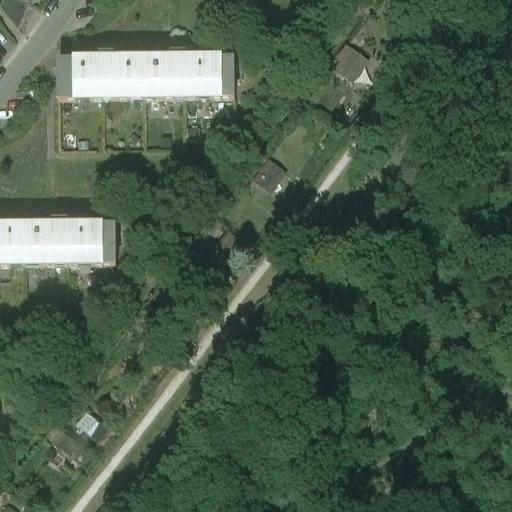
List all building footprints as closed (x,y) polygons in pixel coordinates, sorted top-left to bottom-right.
[(29,10),(8,0),(4,0),(0,12),(18,34),(29,10)] [(356,88),(372,63),(357,54),(342,79),(356,88)] [(173,67),(115,68),(114,62),(101,62),(101,69),(59,70),(60,108),(236,105),(235,67),(186,67),(186,61),(173,61),(173,67)] [(280,215),(293,175),(263,165),(250,205),(280,215)] [(30,234),(30,273),(116,273),(116,234),(68,234),(68,227),(54,227),(54,234),(30,234)] [(0,273),(30,273),(30,234),(0,233),(0,273)]
